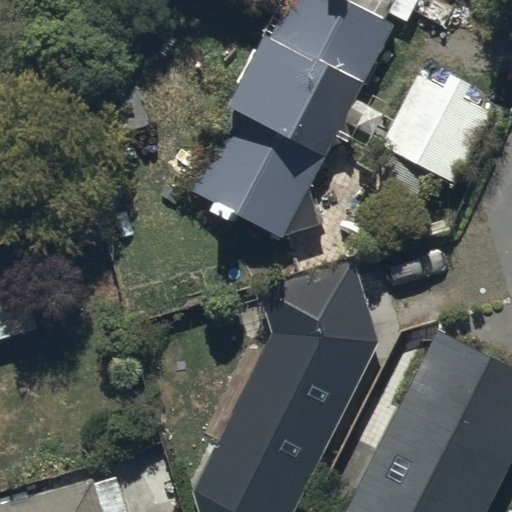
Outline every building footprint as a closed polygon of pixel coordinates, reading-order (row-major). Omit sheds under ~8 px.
[(320,225),(310,189),(393,20),(354,0),(284,0),(186,186),(215,202),(212,208),(232,219),(237,211),(284,236),(320,225)] [(34,39),(0,48),(0,149),(60,132),(34,39)] [(442,87),(420,74),(381,144),(393,151),(378,178),(415,199),(431,171),(458,187),(498,115),(465,96),(473,83),(451,71),(442,87)] [(24,270),(0,276),(0,340),(41,329),(24,270)] [(486,511),(511,461),(511,367),(439,332),(346,511),(486,511)] [(129,511),(119,473),(0,507),(0,511),(129,511)]
